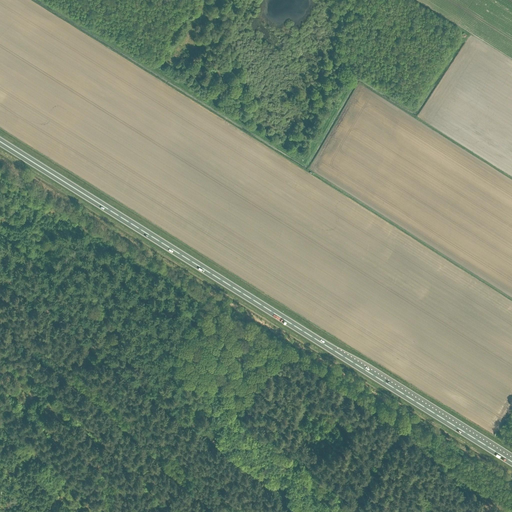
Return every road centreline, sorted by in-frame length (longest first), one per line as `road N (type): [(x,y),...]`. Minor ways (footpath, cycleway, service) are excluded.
road 1 (trunk): [(511,461),(0,140)]
road 2 (track): [(299,511),(0,280)]
